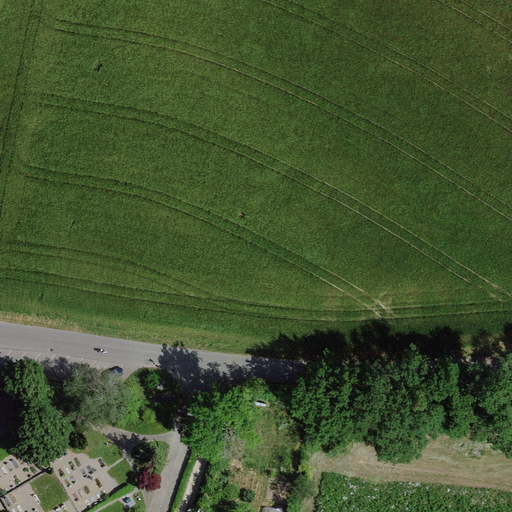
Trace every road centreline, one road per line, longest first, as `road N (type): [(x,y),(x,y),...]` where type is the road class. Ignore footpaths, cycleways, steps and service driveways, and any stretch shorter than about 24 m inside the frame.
road 1 (unclassified): [(0,335),(234,366),(511,372)]
road 2 (track): [(185,511),(234,366)]
